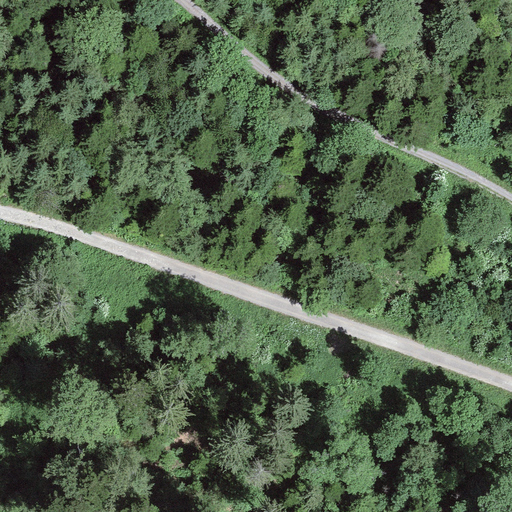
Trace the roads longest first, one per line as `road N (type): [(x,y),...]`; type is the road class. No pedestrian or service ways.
road 1 (track): [(0,210),(511,380)]
road 2 (track): [(511,202),(310,98),(185,0)]
